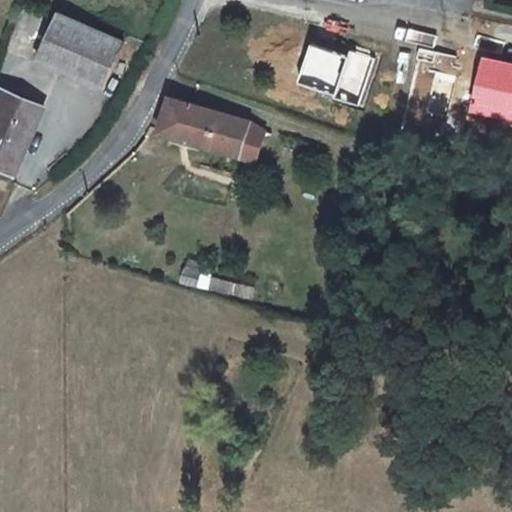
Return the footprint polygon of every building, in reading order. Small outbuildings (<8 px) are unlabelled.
[(98,78),(118,31),(51,3),(32,50),(98,78)] [(347,57),(309,44),(294,85),(360,108),(375,58),(349,51),(347,57)] [(511,66),(480,58),(466,113),(511,124),(511,66)] [(0,160),(6,163),(36,98),(0,82),(0,160)] [(162,132),(241,153),(251,114),(172,93),(162,132)]
